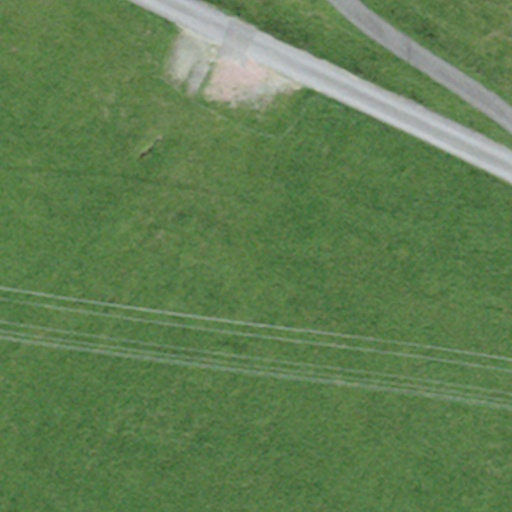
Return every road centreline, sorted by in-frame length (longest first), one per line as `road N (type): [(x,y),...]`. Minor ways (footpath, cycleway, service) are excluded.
road 1 (unclassified): [(511,167),(169,0)]
road 2 (track): [(511,115),(335,0)]
